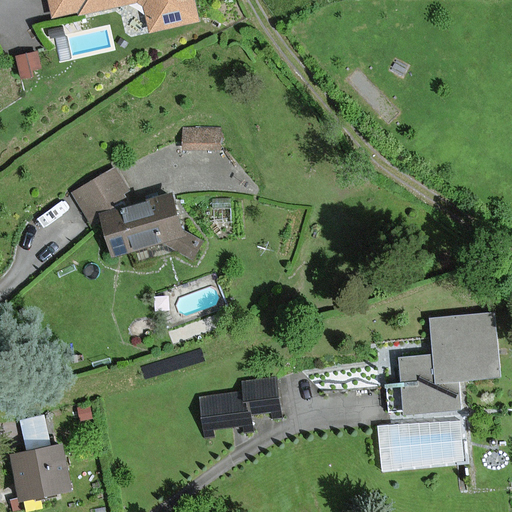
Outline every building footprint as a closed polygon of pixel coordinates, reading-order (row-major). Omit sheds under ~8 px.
[(191,0),(50,0),(55,21),(137,1),(145,31),(160,28),(172,25),(196,19),(191,0)] [(40,68),(36,52),(15,57),(20,79),(31,77),(29,70),(40,68)] [(219,131),(183,128),(182,147),(218,150),(219,131)] [(111,174),(74,195),(88,223),(101,215),(113,253),(157,241),(194,265),(205,248),(178,233),(170,203),(121,210),(115,197),(122,188),(111,174)] [(400,386),(387,387),(390,418),(465,411),(462,383),(503,378),(497,313),(429,320),(433,357),(398,361),(400,386)] [(243,397),(200,401),(203,430),(247,426),(246,412),(274,410),(271,378),(242,381),(243,397)] [(58,448),(10,458),(19,501),(67,491),(58,448)]
